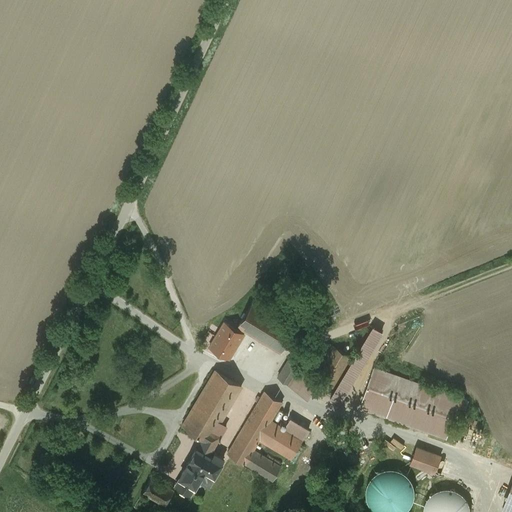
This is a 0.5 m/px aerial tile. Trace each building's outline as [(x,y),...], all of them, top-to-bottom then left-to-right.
[(296,326),(253,300),(238,326),(280,352),(296,326)] [(224,323),(207,352),(223,362),(226,362),(243,334),(224,323)] [(370,326),(352,357),(346,368),(354,373),(379,332),(370,326)] [(352,357),(333,345),(314,377),(333,388),(346,368),(352,357)] [(288,359),(278,377),(289,384),(299,367),(288,359)] [(460,398),(374,367),(360,405),(361,405),(360,409),(446,439),(460,398)] [(215,370),(183,424),(204,437),(198,447),(207,453),(211,445),(214,447),(226,425),(220,422),(241,386),(215,370)] [(264,391),(227,453),(273,480),(281,466),(253,450),(260,439),(271,420),(282,401),(264,391)] [(308,430),(289,419),(284,428),(302,439),(308,430)] [(284,428),(271,420),(260,439),(291,458),(302,439),(284,428)] [(463,427),(459,439),(464,441),(468,430),(463,427)] [(440,455),(416,446),(410,463),(434,472),(440,455)] [(198,447),(197,447),(179,476),(180,477),(175,485),(189,494),(199,479),(208,484),(214,475),(222,462),(221,462),(224,458),(214,452),(212,456),(207,453),(198,447)] [(342,463),(334,456),(329,462),(337,469),(342,463)] [(389,467),(385,468),(382,468),(379,469),(377,471),(375,472),(373,474),(371,476),(370,478),(368,480),(367,483),(366,485),(366,487),(365,489),(365,492),(365,495),(366,497),(366,498),(367,500),(368,502),(369,505),(371,508),(373,510),(375,511),(376,511),(403,511),(406,510),(408,508),(410,506),(411,504),(412,502),(413,499),(413,497),(414,495),(414,492),(414,489),(414,487),(413,484),(412,482),(412,481),(410,478),(408,475),(406,473),(404,472),(402,471),(400,469),(397,468),(394,468),(392,467),(389,467)] [(173,488),(152,475),(143,490),(145,492),(164,503),(173,488)] [(452,488),(449,488),(445,488),(442,488),(439,489),(436,490),(434,491),(432,492),(430,494),(428,496),(426,499),(425,502),(424,504),(424,505),(423,507),(423,509),(423,511),(469,511),(469,510),(469,508),(469,507),(469,505),(468,504),(467,501),(466,499),(465,498),(463,495),(461,493),(460,492),(458,491),(455,489),(452,488)]
